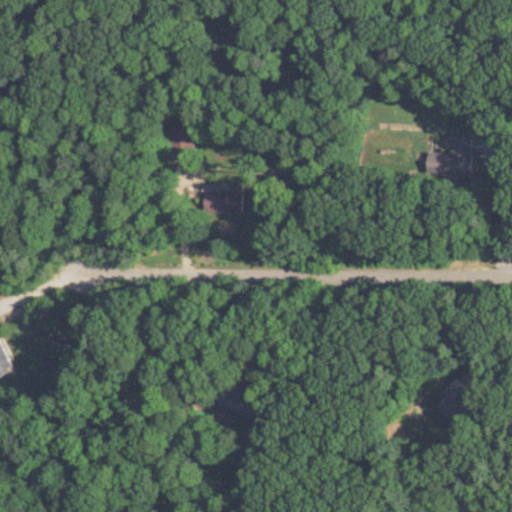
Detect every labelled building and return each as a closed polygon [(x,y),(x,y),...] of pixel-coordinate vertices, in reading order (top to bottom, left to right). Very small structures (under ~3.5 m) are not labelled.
[(172,127),(172,156),(197,156),(197,127),(172,127)] [(473,138),(454,137),(454,153),(430,152),(429,174),(472,175),(473,138)] [(206,185),(206,214),(245,214),(245,185),(206,185)] [(0,377),(15,371),(0,337),(0,377)] [(450,397),(440,405),(456,424),(473,411),(463,398),(470,392),(459,379),(445,390),(450,397)] [(220,406),(260,421),(268,400),(228,385),(220,406)]
